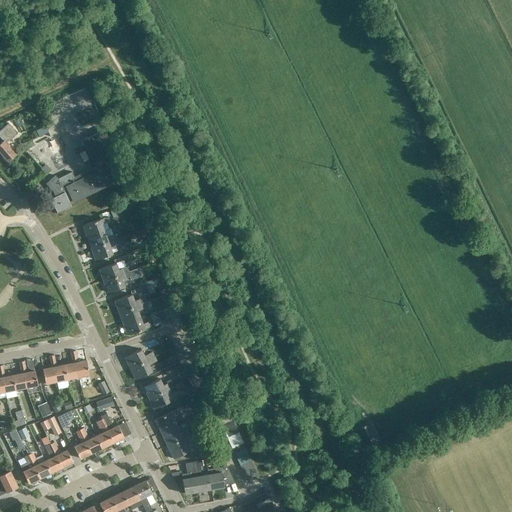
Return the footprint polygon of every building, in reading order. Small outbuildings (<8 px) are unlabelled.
[(73,95),(50,106),(56,119),(80,108),(73,95)] [(0,129),(0,136),(3,140),(0,142),(0,152),(8,161),(16,153),(6,142),(17,132),(8,122),(0,129)] [(36,130),(39,136),(48,131),(45,125),(36,130)] [(110,169),(116,166),(110,154),(115,151),(105,129),(82,139),(95,166),(74,176),(72,171),(58,177),(55,174),(46,183),(53,191),(55,196),(50,198),(57,212),(71,206),(69,200),(72,199),(73,200),(115,180),(110,169)] [(120,216),(117,208),(110,211),(113,219),(120,216)] [(83,225),(87,236),(104,229),(102,223),(110,220),(108,215),(83,225)] [(87,236),(91,247),(116,238),(115,233),(106,236),(104,229),(87,236)] [(119,249),(112,252),(110,246),(118,243),(116,238),(91,247),(95,259),(112,253),(114,256),(121,253),(119,249)] [(155,261),(158,260),(154,248),(152,244),(142,248),(147,263),(155,261)] [(99,269),(103,280),(129,271),(127,266),(119,269),(116,262),(99,269)] [(125,285),(122,278),(130,276),(131,279),(142,275),(139,267),(129,271),(103,280),(107,292),(125,285)] [(114,300),(119,312),(144,302),(151,299),(148,292),(139,295),(140,298),(134,300),(132,293),(114,300)] [(123,323),(140,316),(138,310),(145,307),(144,302),(119,312),(123,323)] [(143,323),(140,316),(123,323),(127,334),(153,325),(151,319),(143,323)] [(151,318),(154,326),(160,323),(158,316),(151,318)] [(124,356),(130,367),(154,355),(152,351),(144,355),(141,348),(124,356)] [(67,378),(78,376),(75,361),(77,361),(76,355),(72,356),(73,362),(64,364),(67,378)] [(130,367),(135,379),(152,370),(149,364),(157,360),(154,355),(130,367)] [(86,359),(77,361),(75,361),(78,376),(89,374),(86,359)] [(45,382),(56,380),(54,366),(56,365),(55,360),(50,361),(51,366),(43,368),(45,382)] [(56,380),(67,378),(64,364),(56,365),(54,366),(56,380)] [(16,388),(27,386),(24,372),(26,371),(25,366),(20,367),(21,372),(13,374),(16,388)] [(35,370),(26,371),(24,372),(27,386),(38,384),(35,370)] [(5,390),(16,388),(13,374),(5,375),(2,376),(5,390)] [(166,380),(167,382),(163,384),(160,378),(143,386),(149,397),(182,381),(178,374),(166,380)] [(187,378),(182,381),(149,397),(153,406),(154,408),(171,400),(167,394),(175,390),(182,386),(186,394),(193,390),(187,378)] [(103,380),(97,383),(103,394),(109,391),(103,380)] [(61,408),(54,396),(48,399),(55,412),(61,408)] [(111,396),(96,402),(98,409),(113,404),(111,396)] [(71,406),(70,400),(63,403),(65,409),(71,406)] [(81,403),(84,411),(90,409),(87,401),(81,403)] [(217,414),(228,409),(225,404),(215,408),(217,414)] [(39,408),(42,416),(51,413),(47,405),(39,408)] [(155,419),(161,432),(177,424),(174,417),(181,413),(178,407),(155,419)] [(220,419),(230,415),(228,409),(217,414),(220,419)] [(70,412),(65,414),(58,418),(65,432),(72,429),(68,421),(73,418),(70,412)] [(39,422),(43,430),(50,427),(54,435),(61,432),(53,415),(39,422)] [(220,419),(222,425),(233,420),(230,415),(220,419)] [(106,416),(105,416),(101,418),(113,442),(124,436),(118,424),(111,427),(106,416)] [(100,433),(96,435),(102,447),(113,442),(101,418),(95,421),(100,433)] [(225,431),(235,426),(233,420),(222,425),(225,431)] [(161,432),(167,445),(190,433),(188,428),(181,432),(177,424),(161,432)] [(375,439),(367,424),(360,428),(367,443),(375,439)] [(17,430),(22,439),(29,435),(24,426),(17,430)] [(225,431),(228,436),(238,431),(235,426),(225,431)] [(84,427),(79,429),(91,452),(102,447),(96,435),(89,438),(84,427)] [(8,432),(12,440),(14,439),(19,436),(15,429),(8,432)] [(80,457),(91,452),(79,429),(75,431),(81,442),(74,445),(80,457)] [(228,436),(230,442),(240,437),(238,431),(228,436)] [(193,439),(190,433),(167,445),(173,458),(190,450),(186,442),(193,439)] [(230,442),(233,447),(243,442),(240,437),(230,442)] [(55,441),(50,443),(62,466),(73,461),(67,449),(60,452),(55,441)] [(233,447),(235,453),(245,448),(243,442),(233,447)] [(51,456),(45,460),(51,472),(62,466),(50,443),(46,445),(51,456)] [(29,482),(40,477),(26,449),(24,446),(20,449),(24,456),(30,467),(23,470),(29,482)] [(33,451),(32,452),(30,447),(26,449),(40,477),(51,472),(45,460),(38,463),(33,451)] [(235,453),(238,458),(248,453),(245,448),(235,453)] [(238,458),(239,461),(240,464),(251,459),(248,453),(238,458)] [(240,464),(243,469),(254,464),(251,459),(240,464)] [(192,461),(194,471),(198,491),(211,488),(208,473),(200,474),(200,470),(198,470),(196,460),(192,461)] [(198,491),(194,471),(192,461),(185,463),(186,472),(181,473),(185,493),(198,491)] [(243,469),(246,475),(256,470),(254,464),(243,469)] [(233,478),(227,465),(207,468),(208,473),(211,488),(224,486),(223,480),(233,478)] [(180,479),(177,467),(170,468),(173,480),(180,479)] [(0,474),(0,494),(18,485),(10,469),(0,474)] [(246,475),(248,480),(258,475),(256,470),(246,475)] [(148,511),(153,510),(150,504),(155,501),(151,492),(145,480),(134,485),(146,511),(148,511)] [(138,509),(139,511),(146,511),(134,485),(123,491),(129,503),(140,498),(144,506),(138,509)] [(123,491),(112,496),(119,511),(126,511),(123,506),(129,503),(123,491)] [(253,498),(253,499),(243,504),(248,510),(249,511),(257,507),(259,510),(272,503),(265,491),(253,498)] [(112,511),(119,511),(112,496),(100,502),(105,511),(110,511),(112,511)]
